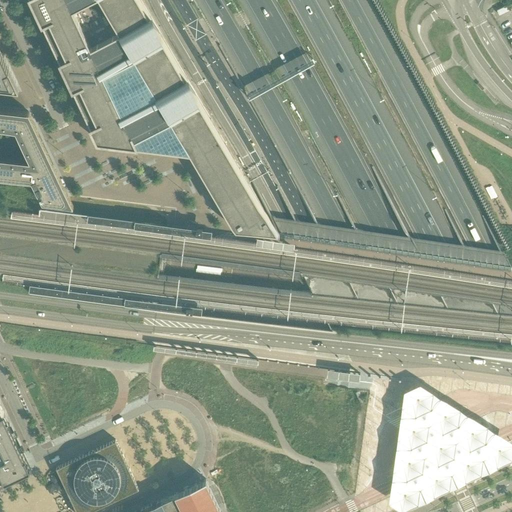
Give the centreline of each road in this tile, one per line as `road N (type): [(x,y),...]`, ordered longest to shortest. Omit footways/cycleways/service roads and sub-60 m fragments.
road 1 (motorway): [(210,0),(347,237),(483,511)]
road 2 (secondary): [(444,511),(306,223),(178,0)]
road 3 (secondary): [(161,0),(287,219),(426,511)]
road 4 (motorway): [(257,0),(511,483)]
road 5 (motorway): [(511,402),(302,0)]
road 6 (motorway): [(511,311),(348,0)]
road 7 (residential): [(111,511),(191,470),(200,439),(190,416),(150,406),(39,457)]
road 8 (secondary): [(224,328),(451,354)]
road 9 (secondary): [(224,328),(0,294)]
road 10 (secondary): [(0,307),(224,328)]
road 11 (residential): [(61,122),(73,149),(187,163),(225,229)]
road 12 (residential): [(61,122),(4,0)]
road 13 (tertiary): [(511,461),(397,511)]
